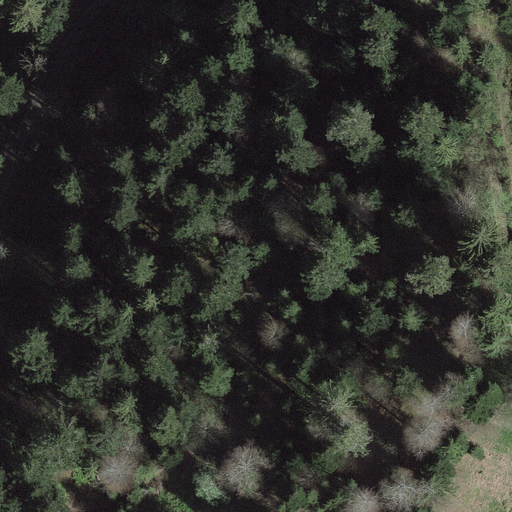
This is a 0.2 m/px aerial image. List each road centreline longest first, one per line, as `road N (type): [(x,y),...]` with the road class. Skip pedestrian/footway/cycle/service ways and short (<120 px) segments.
road 1 (track): [(235,511),(232,405),(243,355),(276,295),(376,0)]
road 2 (track): [(511,287),(499,156),(453,0)]
road 3 (track): [(0,198),(33,117),(102,0)]
